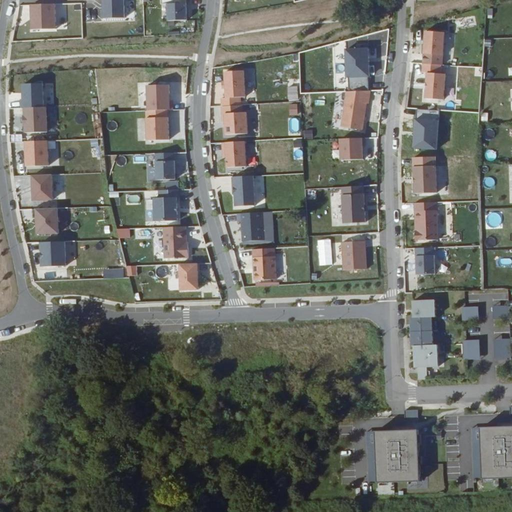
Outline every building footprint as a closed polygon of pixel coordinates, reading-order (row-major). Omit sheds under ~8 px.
[(124,0),(101,1),(102,21),(124,21),(124,0)] [(54,4),(30,5),(31,28),(55,28),(54,4)] [(185,24),(185,7),(165,7),(166,24),(185,24)] [(444,64),(447,31),(428,30),(426,63),(443,64),(444,64)] [(370,46),(348,47),(349,74),(351,74),(351,88),(371,88),(370,73),(371,73),(370,46)] [(443,64),(426,63),(425,71),(430,72),(428,98),(446,99),(448,73),(443,73),(443,64)] [(223,102),(246,101),(244,67),(226,68),(226,77),(223,78),(223,84),(227,84),(227,94),(222,94),(223,102)] [(172,106),(172,97),(170,97),(170,81),(150,81),(150,106),(167,106),(172,106)] [(22,133),(46,132),(44,83),(20,85),(22,133)] [(351,88),(348,88),(343,123),(364,127),(369,100),(371,101),(372,88),(371,88),(351,88)] [(226,118),(227,131),(249,129),(248,108),(243,108),(243,101),(223,102),(224,118),(226,118)] [(167,136),(167,106),(150,106),(146,106),(146,136),(167,136)] [(365,143),(365,135),(341,136),(341,157),(363,156),(363,143),(365,143)] [(246,137),(224,139),(224,148),(228,147),(228,153),(229,164),(247,162),(246,137)] [(47,140),(24,141),(25,166),(48,165),(47,140)] [(13,153),(22,153),(22,142),(13,142),(13,153)] [(157,159),(158,177),(176,177),(176,158),(157,159)] [(437,189),(435,162),(413,163),(415,190),(437,189)] [(256,201),(255,172),(233,173),(234,190),(236,190),(237,202),(256,201)] [(47,177),(27,178),(28,202),(48,202),(47,177)] [(365,182),(343,183),(345,219),(366,218),(365,182)] [(180,185),(160,186),(161,194),(156,194),(157,217),(179,216),(178,193),(181,193),(180,185)] [(440,236),(438,200),(415,201),(418,237),(440,236)] [(264,208),(240,209),(240,217),(244,217),(245,237),(266,235),(264,208)] [(53,211),(28,212),(28,221),(32,221),(32,237),(53,236),(53,211)] [(188,239),(187,223),(165,224),(166,255),(191,254),(190,239),(188,239)] [(343,268),(367,267),(365,239),(342,240),(343,268)] [(39,242),(40,266),(66,265),(65,241),(39,242)] [(434,272),(434,253),(415,254),(416,272),(434,272)] [(276,278),(275,255),(254,256),(255,264),(256,271),(255,271),(255,279),(276,278)] [(201,260),(182,261),(183,287),(201,286),(200,267),(201,267),(201,260)] [(412,299),(412,315),(431,315),(435,315),(434,298),(412,299)] [(409,316),(410,330),(432,329),(431,315),(412,315),(409,316)] [(410,330),(410,344),(412,344),(432,343),(432,329),(410,330)] [(437,353),(437,343),(432,343),(412,344),(413,354),(437,353)] [(413,354),(413,365),(417,365),(425,365),(437,364),(437,353),(413,354)] [(425,365),(417,365),(417,378),(426,377),(425,365)] [(416,408),(403,408),(403,421),(416,421),(416,408)] [(510,425),(480,426),(483,477),(511,475),(511,421),(510,421),(510,425)] [(404,429),(374,430),(377,480),(419,479),(417,428),(414,428),(413,424),(404,425),(404,429)] [(483,477),(480,426),(471,427),(473,477),(483,477)] [(374,430),(365,430),(367,481),(377,480),(374,430)] [(355,485),(355,495),(368,495),(369,486),(355,485)]
